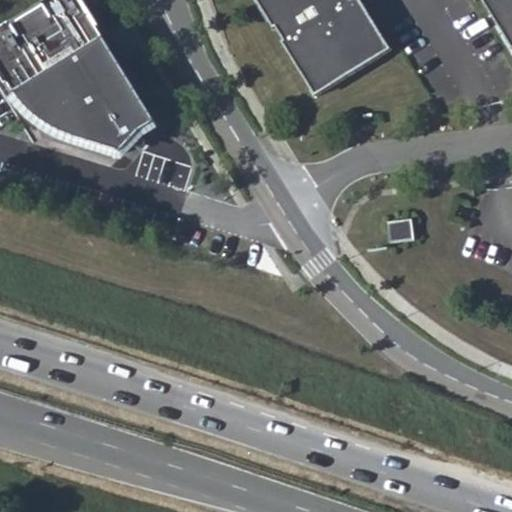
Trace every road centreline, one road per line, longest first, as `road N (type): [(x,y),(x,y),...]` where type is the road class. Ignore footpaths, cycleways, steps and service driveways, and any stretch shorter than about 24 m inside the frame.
road 1 (primary): [(480,511),(0,350)]
road 2 (primary): [(0,416),(301,511)]
road 3 (residential): [(0,150),(256,227),(287,211)]
road 4 (residential): [(511,398),(404,346),(355,303),(287,211)]
road 5 (residential): [(287,211),(349,163),(511,143)]
road 6 (residential): [(287,211),(192,58),(174,0)]
